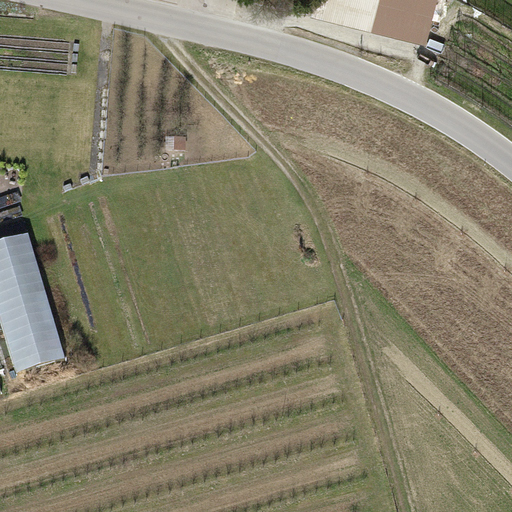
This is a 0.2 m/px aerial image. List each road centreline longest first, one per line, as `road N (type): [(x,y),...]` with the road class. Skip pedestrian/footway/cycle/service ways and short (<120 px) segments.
road 1 (track): [(170,22),(184,56),(300,185),(337,245),(414,511)]
road 2 (tertiary): [(67,0),(338,66),(424,102),(511,159)]
